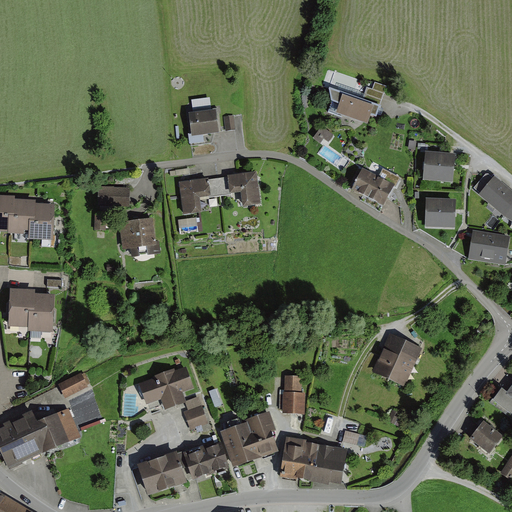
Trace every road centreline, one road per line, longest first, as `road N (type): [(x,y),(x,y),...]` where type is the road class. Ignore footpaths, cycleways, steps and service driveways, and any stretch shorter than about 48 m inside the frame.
road 1 (residential): [(511,331),(434,249),(295,160),(258,153),(163,164)]
road 2 (track): [(244,499),(187,350),(163,164)]
road 3 (track): [(467,280),(406,321),(187,350)]
road 4 (unknown): [(387,325),(354,374),(335,440),(296,433),(282,439),(272,495)]
road 5 (tertiary): [(397,490),(272,495),(187,511)]
road 6 (tertiary): [(511,336),(420,463)]
road 7 (residential): [(511,180),(419,110),(407,105),(390,113)]
